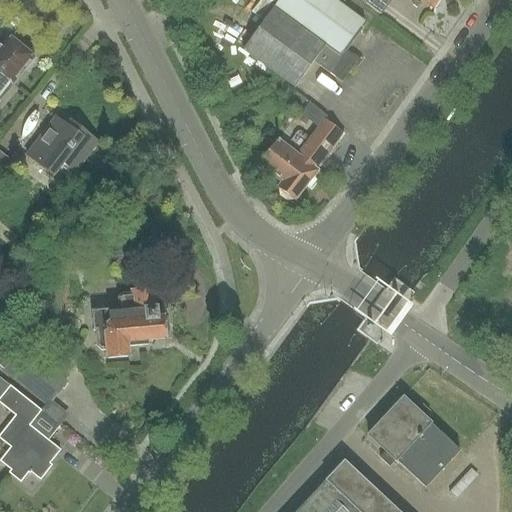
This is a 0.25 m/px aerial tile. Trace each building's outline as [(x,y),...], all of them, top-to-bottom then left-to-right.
[(344,50),(364,22),(333,0),(280,0),(243,51),(294,88),(313,62),(341,82),(357,60),(344,50)] [(440,0),(420,0),(434,10),(440,0)] [(0,96),(10,84),(14,87),(26,72),(22,69),(32,57),(11,39),(0,52),(0,96)] [(277,141),(259,165),(283,183),(278,189),(280,190),(281,197),(286,202),(293,200),(295,202),(319,171),(318,170),(344,136),(325,121),(327,117),(309,104),(301,114),(318,128),(297,156),(289,150),(277,141)] [(56,119),(27,156),(54,177),(64,164),(75,173),(98,143),(71,122),(67,127),(56,119)] [(0,153),(0,176),(11,162),(0,153)] [(119,310),(92,312),(94,332),(96,332),(97,348),(102,352),(106,351),(107,360),(128,358),(127,348),(148,346),(147,341),(164,340),(163,337),(165,336),(166,335),(168,333),(169,330),(168,327),(166,324),(164,323),(164,320),(157,320),(156,311),(154,311),(153,290),(133,292),(133,296),(122,297),(118,301),(119,310)] [(0,364),(5,369),(24,346),(8,332),(0,341),(0,364)] [(40,360),(58,375),(73,356),(55,342),(40,360)] [(69,384),(58,375),(40,360),(24,346),(5,369),(49,407),(69,384)] [(60,452),(29,427),(40,413),(9,388),(0,399),(0,404),(15,417),(0,436),(0,441),(10,449),(0,462),(0,464),(10,472),(8,475),(20,484),(27,475),(29,476),(30,474),(40,482),(52,467),(50,465),(60,452)] [(389,468),(395,462),(425,490),(460,453),(424,419),(429,413),(422,407),(417,412),(403,400),(368,437),(386,453),(380,459),(389,468)] [(395,511),(344,463),(297,511),(395,511)]
